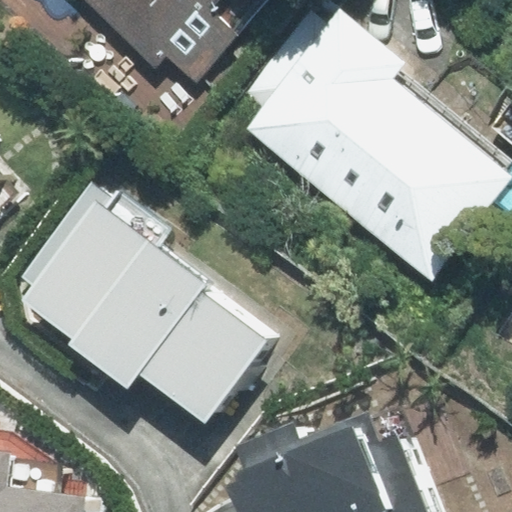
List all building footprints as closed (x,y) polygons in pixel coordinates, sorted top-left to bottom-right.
[(254,32),(225,4),(229,0),(96,0),(164,66),(178,52),(207,80),(254,32)] [(431,63),(364,7),(264,128),(450,283),(511,207),(511,159),(417,80),(431,63)] [(0,210),(30,185),(2,152),(14,142),(0,126),(0,210)] [(231,424),(299,339),(181,245),(192,231),(128,180),(117,194),(102,182),(34,267),(60,288),(48,302),(160,391),(171,377),(231,424)] [(400,446),(387,414),(324,439),(316,420),(255,445),(270,483),(255,489),(264,511),(455,511),(425,436),(400,446)] [(0,511),(113,511),(114,497),(35,491),(38,453),(0,450),(0,511)]
